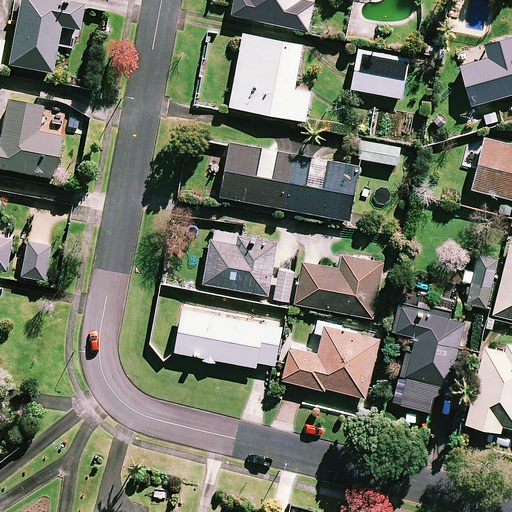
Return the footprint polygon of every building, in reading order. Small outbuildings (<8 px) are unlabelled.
[(84,8),(40,0),(22,0),(10,69),(52,76),(61,31),(79,34),(84,8)] [(303,2),(303,0),(237,0),(234,16),(309,32),(315,4),(303,2)] [(304,47),(245,36),(232,108),(307,122),(312,93),(296,90),(304,47)] [(445,44),(428,43),(427,60),(444,61),(445,44)] [(410,59),(360,50),(353,90),(403,99),(410,59)] [(511,51),(460,66),(471,107),(511,95),(511,51)] [(43,111),(9,104),(1,147),(0,146),(0,171),(54,182),(62,140),(38,136),(43,111)] [(511,145),(470,135),(463,166),(479,170),(474,191),(511,199),(511,145)] [(401,148),(365,142),(362,160),(399,166),(401,148)] [(361,168),(233,144),(223,198),(350,222),(361,168)] [(297,271),(281,268),(280,278),(273,276),(279,242),(222,233),(220,241),(213,240),(205,285),(270,296),(271,286),(278,287),(275,300),(291,303),(297,271)] [(0,273),(6,275),(12,243),(0,241),(0,273)] [(511,241),(494,316),(511,320),(511,241)] [(51,249),(27,245),(20,279),(44,284),(51,249)] [(500,259),(481,254),(467,303),(487,308),(500,259)] [(384,263),(344,256),(341,270),(304,263),(296,305),(375,319),(384,263)] [(436,404),(452,386),(462,349),(459,348),(467,318),(403,301),(395,332),(417,338),(399,405),(432,414),(436,404)] [(175,353),(203,358),(202,362),(218,365),(219,361),(258,368),(259,363),(277,366),(284,327),(183,309),(175,353)] [(381,341),(327,327),(320,356),(293,349),(284,382),(325,392),(326,388),(367,398),(381,341)] [(511,346),(507,345),(506,353),(488,349),(477,397),(473,396),(467,426),(501,433),(503,427),(511,428),(511,346)]
